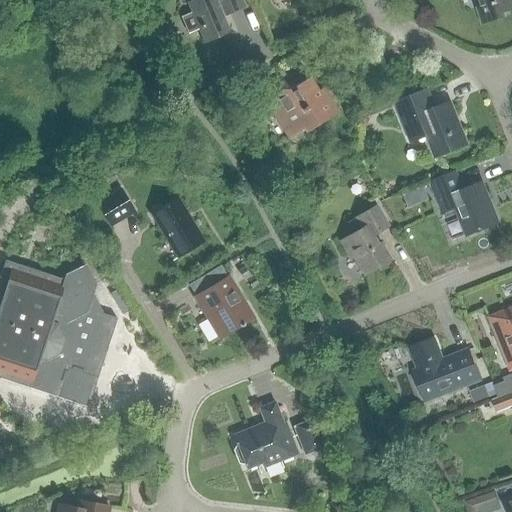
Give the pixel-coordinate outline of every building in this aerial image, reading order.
[(195,0),(186,4),(190,13),(181,17),(188,32),(196,29),(203,44),(227,33),(221,17),(244,7),(240,0),(195,0)] [(511,0),(478,0),(481,7),(475,9),(481,26),(504,17),(503,13),(511,9),(511,0)] [(304,134),(337,113),(322,89),(317,92),(308,78),(288,90),(279,76),(255,90),(267,109),(270,106),(289,138),(302,130),(304,134)] [(434,158),(465,146),(449,104),(433,110),(425,91),(394,104),(409,143),(425,137),(434,158)] [(465,237),(497,224),(480,183),(461,190),(454,172),(428,183),(438,208),(451,202),(465,237)] [(120,188),(95,202),(110,227),(134,212),(120,188)] [(175,257),(202,240),(177,198),(150,214),(175,257)] [(373,235),(387,227),(374,206),(352,219),(358,230),(338,242),(346,256),(349,255),(362,276),(388,261),(373,235)] [(0,378),(86,407),(96,378),(115,318),(101,313),(91,293),(94,285),(83,263),(62,274),(60,279),(3,260),(0,270),(0,378)] [(218,338),(251,318),(227,277),(226,277),(219,266),(188,285),(195,296),(194,297),(218,338)] [(494,336),(509,372),(511,370),(511,308),(487,318),(494,336)] [(423,403),(479,381),(467,352),(442,362),(433,341),(413,349),(421,370),(411,374),(423,403)] [(493,387),(497,396),(511,390),(511,374),(502,378),(504,383),(493,387)] [(468,392),(473,403),(495,394),(490,383),(468,392)] [(511,390),(489,400),(495,413),(511,406),(511,390)] [(278,461),(296,454),(286,429),(284,430),(273,402),(257,408),(263,423),(232,435),(245,469),(276,456),(278,461)] [(314,417),(292,426),(303,456),(326,447),(314,417)] [(465,511),(476,511),(475,508),(496,501),(493,491),(462,502),(465,511)] [(105,511),(107,506),(77,501),(76,509),(58,505),(56,511),(105,511)]
